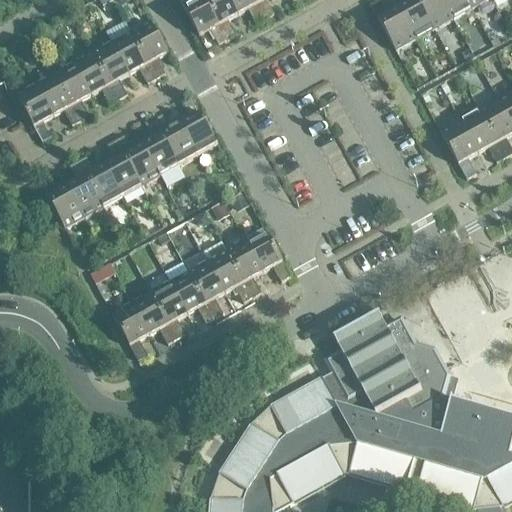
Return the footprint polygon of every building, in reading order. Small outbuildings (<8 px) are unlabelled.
[(114,4),(111,0),(101,0),(99,2),(103,9),(114,4)] [(228,43),(203,0),(196,0),(182,8),(200,39),(211,33),(219,48),(228,43)] [(238,18),(228,0),(203,0),(228,43),(237,39),(228,24),(238,18)] [(265,23),(252,0),(228,0),(238,18),(248,12),(257,27),(265,23)] [(270,0),(252,0),(265,23),(274,18),(266,3),(270,0)] [(435,33),(416,0),(404,0),(408,7),(398,12),(416,43),(435,33)] [(453,23),(441,0),(416,0),(435,33),(453,23)] [(472,12),(465,0),(441,0),(453,23),(472,12)] [(491,2),(490,0),(465,0),(472,12),(491,2)] [(416,43),(398,12),(388,18),(380,3),(370,8),(396,54),(416,43)] [(168,57),(151,25),(131,36),(157,83),(166,78),(157,63),(168,57)] [(157,83),(131,36),(125,26),(106,36),(112,47),(129,78),(140,72),(148,88),(157,83)] [(129,78),(112,47),(93,57),(119,104),(128,99),(119,84),(129,78)] [(119,104),(93,57),(74,67),(92,99),(102,93),(110,108),(119,104)] [(92,99),(74,67),(55,78),(81,124),(90,120),(82,104),(92,99)] [(81,124),(55,78),(37,88),(54,120),(64,114),(72,129),(81,124)] [(54,120),(37,88),(17,99),(43,146),(52,140),(44,125),(54,120)] [(511,97),(499,105),(511,128),(511,97)] [(218,148),(193,101),(183,107),(191,122),(181,127),(199,159),(218,148)] [(511,138),(511,128),(499,105),(480,115),(506,162),(511,158),(511,152),(506,142),(511,138)] [(506,162),(480,115),(461,126),(478,157),(489,151),(497,166),(506,162)] [(199,159),(181,127),(171,133),(163,118),(154,123),(180,169),(199,159)] [(180,169),(154,123),(145,128),(153,143),(143,148),(161,180),(180,169)] [(478,157),(461,126),(441,137),(467,183),(477,178),(468,163),(478,157)] [(161,180),(143,148),(133,154),(125,139),(116,144),(142,190),(161,180)] [(142,190),(116,144),(107,148),(116,164),(106,169),(123,201),(142,190)] [(123,201),(106,169),(96,175),(87,160),(78,165),(104,211),(123,201)] [(104,211),(78,165),(70,169),(78,184),(68,190),(85,222),(104,211)] [(85,222),(68,190),(58,196),(49,181),(40,186),(65,233),(85,222)] [(291,280),(266,233),(246,244),(263,276),(273,270),(282,285),(291,280)] [(263,276),(246,244),(227,255),(253,301),(261,297),(253,281),(263,276)] [(253,301),(227,255),(208,265),(225,297),(235,291),(244,306),(253,301)] [(225,297),(208,265),(189,276),(215,322),(224,317),(215,302),(225,297)] [(215,322),(189,276),(170,286),(188,318),(198,312),(206,327),(215,322)] [(188,318),(170,286),(151,297),(177,343),(186,338),(177,323),(188,318)] [(177,343),(151,297),(132,307),(150,339),(160,333),(168,348),(177,343)] [(150,339),(132,307),(113,318),(138,365),(148,359),(140,344),(150,339)] [(447,376),(436,357),(434,354),(428,352),(415,348),(401,323),(386,331),(380,320),(381,319),(380,318),(334,343),(335,345),(336,344),(342,356),(327,364),(333,376),(338,386),(339,385),(348,403),(363,394),(376,418),(376,420),(406,403),(413,416),(443,399),(447,386),(446,386),(448,379),(446,376),(447,376)] [(511,421),(453,404),(453,403),(443,400),(443,399),(413,416),(406,403),(376,420),(376,418),(363,394),(348,403),(339,385),(338,386),(328,391),(323,381),(271,410),(251,428),(220,477),(211,502),(210,511),(284,511),(294,507),(345,479),(351,478),(360,481),(406,495),(409,484),(419,487),(416,498),(466,511),(490,511),(504,511),(511,505),(511,421)]
